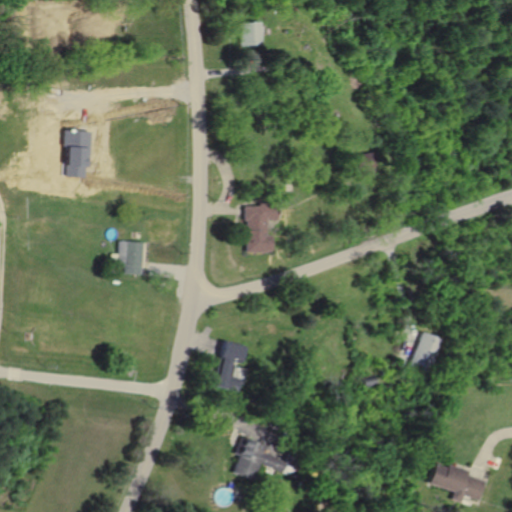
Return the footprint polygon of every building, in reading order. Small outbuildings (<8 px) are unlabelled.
[(105,38),(104,18),(81,19),(81,39),(105,38)] [(236,22),(237,45),(259,44),(259,21),(236,22)] [(241,252),(268,252),(269,235),(264,235),(264,220),(275,220),(275,208),(242,207),(241,252)] [(124,266),(124,274),(141,274),(142,242),(119,241),(118,265),(124,266)] [(438,338),(421,332),(409,365),(427,371),(438,338)] [(211,386),(224,389),(231,361),(237,363),(241,346),(222,341),(211,386)] [(229,473),(248,480),(260,446),(241,439),(229,473)] [(426,484),(450,491),(448,500),(458,503),(461,496),(476,501),(483,481),(466,476),(468,472),(433,461),(426,484)]
